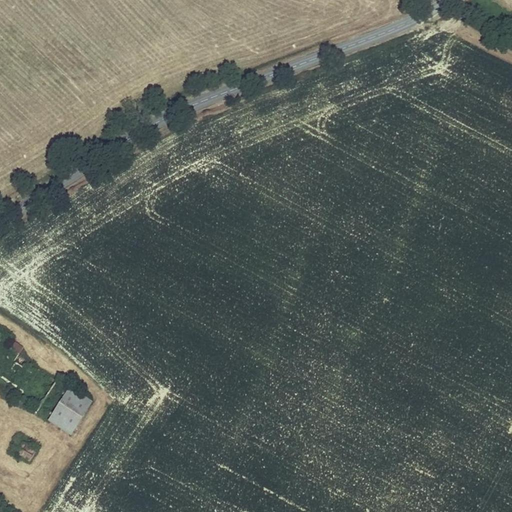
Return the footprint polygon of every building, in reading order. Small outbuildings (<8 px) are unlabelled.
[(0,376),(19,389),(12,398),(31,410),(54,376),(11,348),(0,341),(5,332),(0,328),(0,376)] [(0,341),(11,348),(17,340),(5,332),(0,341)] [(0,376),(0,390),(12,398),(19,389),(0,376)] [(54,376),(31,410),(47,421),(70,387),(54,376)] [(85,398),(70,387),(47,421),(62,431),(85,398)] [(17,441),(12,450),(24,458),(30,449),(17,441)]
